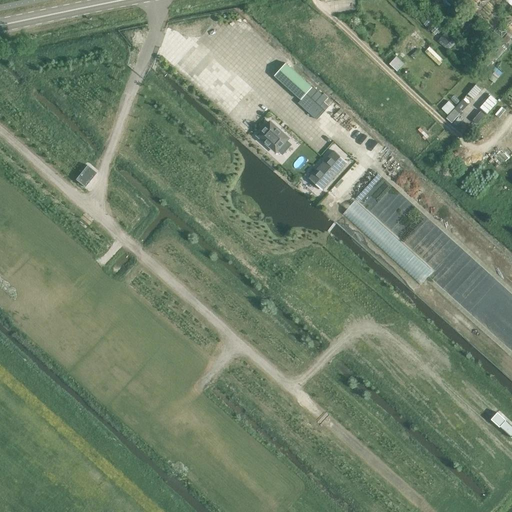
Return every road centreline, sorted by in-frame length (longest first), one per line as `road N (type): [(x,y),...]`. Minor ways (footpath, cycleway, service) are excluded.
road 1 (track): [(89,209),(295,395)]
road 2 (track): [(158,0),(158,25),(89,209)]
road 3 (track): [(395,480),(295,395),(336,344)]
road 4 (secondary): [(124,0),(0,25)]
